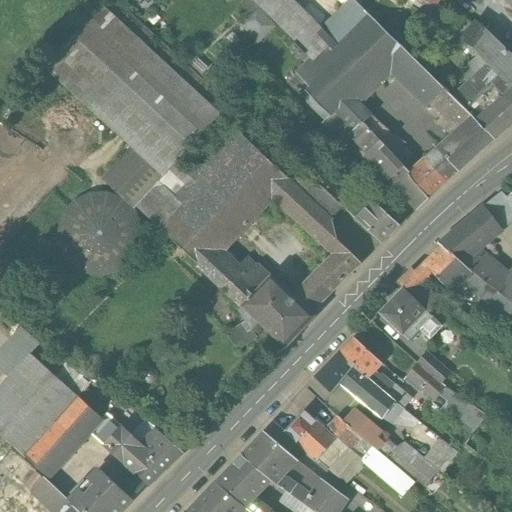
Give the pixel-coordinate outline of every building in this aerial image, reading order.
[(419,0),(434,10),(440,0),(419,0)] [(160,182),(221,117),(106,9),(45,73),(160,182)] [(362,10),(311,60),(312,61),(324,74),(325,73),(351,98),(389,60),(399,74),(430,105),(431,104),(434,107),(437,104),(454,121),(445,131),(452,137),(474,119),(415,61),(362,10)] [(465,63),(475,79),(487,66),(463,42),(474,25),(464,18),(454,13),(439,36),(448,43),(465,63)] [(511,57),(491,36),(494,32),(485,25),(484,27),(478,23),(476,26),(474,25),(463,42),(487,66),(475,79),(498,103),(485,115),(477,122),(494,141),(511,124),(511,57)] [(303,35),(295,43),(302,51),(310,43),(303,35)] [(477,122),(485,115),(463,90),(440,54),(439,55),(426,46),(415,61),(474,119),(477,122)] [(310,88),(324,74),(312,61),(299,76),(310,88)] [(372,119),(351,98),(325,73),(324,74),(310,88),(302,96),(326,122),(336,111),(355,131),(364,124),(378,139),(390,134),(372,119)] [(458,173),(494,141),(477,122),(474,119),(452,137),(438,150),(458,173)] [(366,156),(417,210),(428,200),(408,176),(410,174),(378,139),(364,124),(355,131),(350,135),(351,139),(366,155),(366,156)] [(326,298),(358,266),(356,260),(337,242),(332,221),(232,127),(215,146),(220,151),(175,200),(184,208),(185,207),(227,246),(274,197),(336,255),(309,282),(310,283),(326,298)] [(447,183),(458,173),(438,150),(427,160),(447,183)] [(428,200),(447,183),(427,160),(410,174),(408,176),(428,200)] [(315,183),(347,213),(355,205),(359,201),(326,170),(315,183)] [(511,194),(506,199),(502,194),(483,208),(501,231),(511,222),(511,194)] [(59,229),(59,244),(66,260),(79,272),(95,277),(112,276),(127,267),(136,255),(141,241),(139,226),(133,212),(122,202),(107,196),(91,196),(76,203),(65,214),(59,229)] [(381,244),(399,227),(373,202),(363,214),(361,211),(355,205),(347,213),(381,244)] [(166,237),(213,280),(231,261),(222,252),(227,246),(185,207),(184,208),(161,233),(166,237)] [(442,248),(469,273),(471,272),(484,255),(477,250),(500,232),(482,209),(438,244),(442,248)] [(442,248),(423,266),(431,274),(450,293),(463,280),(469,285),(467,287),(511,326),(511,304),(497,293),(496,294),(471,272),(469,273),(442,248)] [(511,276),(511,278),(484,255),(471,272),(496,294),(497,293),(511,304),(511,276)] [(285,348),(314,318),(310,315),(294,300),(257,265),(247,276),(231,261),(213,280),(241,306),(259,323),(285,348)] [(431,274),(423,266),(419,270),(427,278),(431,274)] [(427,278),(419,270),(415,273),(412,270),(397,283),(405,291),(427,314),(429,312),(434,317),(437,314),(447,321),(455,313),(442,305),(424,288),(430,281),(427,278)] [(326,298),(310,283),(294,300),(310,315),(326,298)] [(405,291),(381,315),(410,342),(420,331),(429,339),(447,321),(437,314),(434,317),(429,312),(427,314),(405,291)] [(251,331),(259,323),(241,306),(237,310),(251,331)] [(455,313),(447,321),(462,331),(468,324),(478,326),(479,325),(458,309),(455,313)] [(354,340),(338,356),(353,369),(386,396),(394,387),(380,376),(379,377),(374,373),(381,365),(354,340)] [(440,385),(471,408),(479,398),(449,374),(426,354),(417,365),(440,385)] [(91,434),(103,420),(78,399),(28,355),(0,385),(0,435),(49,480),(91,434)] [(338,356),(316,379),(332,393),(340,384),(353,369),(338,356)] [(440,385),(417,365),(407,377),(435,401),(440,395),(448,402),(441,411),(458,425),(471,408),(440,385)] [(386,396),(353,369),(340,384),(382,420),(396,404),(386,396)] [(78,399),(103,420),(107,416),(110,412),(86,390),(78,399)] [(357,411),(345,425),(353,432),(353,431),(361,438),(362,438),(386,459),(395,448),(386,441),(389,438),(357,411)] [(305,412),(284,434),(314,459),(333,440),(305,412)] [(106,448),(122,430),(123,429),(107,416),(103,420),(91,434),(106,448)] [(404,474),(386,459),(362,438),(361,438),(353,431),(353,432),(345,425),(339,419),(329,429),(363,462),(370,453),(377,460),(400,480),(404,474)] [(148,487),(162,474),(138,447),(140,446),(122,430),(106,448),(133,472),(148,487)] [(138,447),(162,474),(183,454),(155,430),(140,446),(138,447)] [(241,457),(270,480),(275,485),(281,479),(296,461),(263,433),(241,457)] [(429,456),(448,470),(463,451),(444,437),(429,456)] [(386,459),(404,474),(420,456),(404,443),(395,448),(386,459)] [(420,456),(404,474),(414,484),(416,482),(423,488),(439,471),(420,456)] [(241,457),(214,484),(243,509),(270,480),(241,457)] [(81,511),(120,511),(131,501),(97,470),(69,500),(81,511)] [(49,511),(68,511),(73,507),(43,479),(29,494),(49,511)] [(278,487),(297,501),(312,511),(338,511),(347,500),(322,482),(313,496),(290,480),(289,481),(281,479),(275,485),(275,486),(278,487)] [(214,484),(187,511),(240,511),(243,509),(214,484)] [(297,501),(278,487),(275,491),(279,494),(276,498),(292,509),(297,501)]
